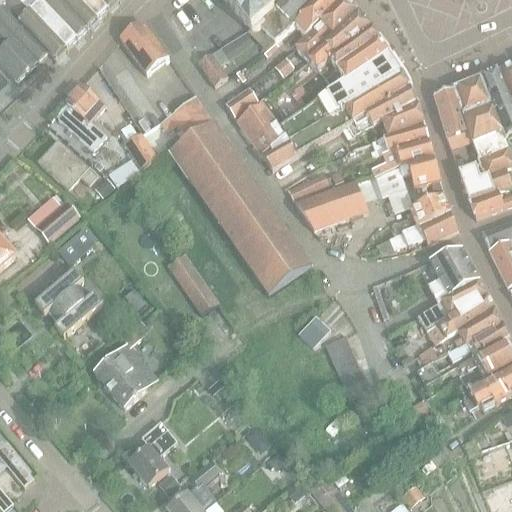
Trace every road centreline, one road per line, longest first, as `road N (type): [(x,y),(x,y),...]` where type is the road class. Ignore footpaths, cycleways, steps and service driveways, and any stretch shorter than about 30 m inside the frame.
road 1 (residential): [(345,278),(328,269),(147,0)]
road 2 (residential): [(0,161),(147,0)]
road 3 (residential): [(427,58),(423,96),(469,233)]
road 4 (residential): [(403,411),(345,278)]
road 5 (residential): [(345,278),(361,280),(469,233)]
